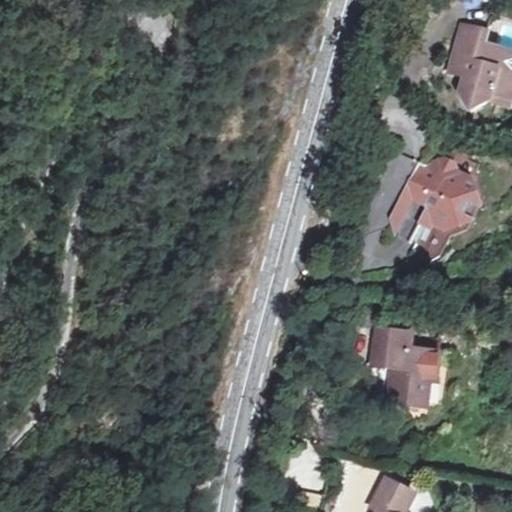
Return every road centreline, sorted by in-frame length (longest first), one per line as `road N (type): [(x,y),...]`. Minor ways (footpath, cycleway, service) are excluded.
road 1 (residential): [(0,249),(7,199),(111,6),(144,4),(157,21),(154,40),(91,128),(70,182),(58,321),(19,436),(0,456)]
road 2 (secondary): [(348,0),(255,335),(221,511)]
